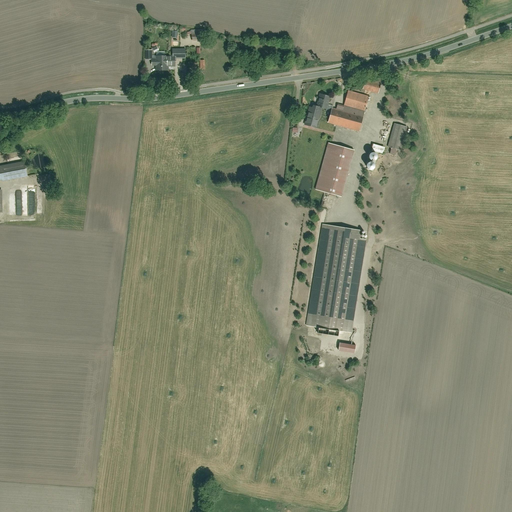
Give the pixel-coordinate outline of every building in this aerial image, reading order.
[(192,31),(192,41),(205,41),(205,31),(192,31)] [(164,52),(157,52),(157,56),(153,57),(152,51),(145,51),(146,61),(152,61),(152,67),(156,67),(156,72),(167,72),(167,67),(177,67),(176,60),(186,60),(185,50),(172,50),(173,58),(167,58),(167,57),(165,57),(164,52)] [(366,77),(363,90),(378,94),(381,81),(366,77)] [(364,117),(361,116),(363,111),(365,111),(368,99),(347,93),(344,105),(346,106),(344,111),(333,108),(328,123),(359,132),(364,117)] [(319,94),(315,108),(310,106),(305,126),(318,130),(323,110),(327,111),(331,97),(319,94)] [(406,128),(393,125),(387,145),(400,149),(406,128)] [(329,144),(316,190),(341,197),(354,151),(329,144)] [(0,168),(0,181),(28,176),(26,164),(0,168)] [(339,337),(340,331),(352,333),(368,232),(322,225),(306,325),(318,327),(317,334),(339,337)] [(340,343),(339,350),(354,352),(355,346),(340,343)]
